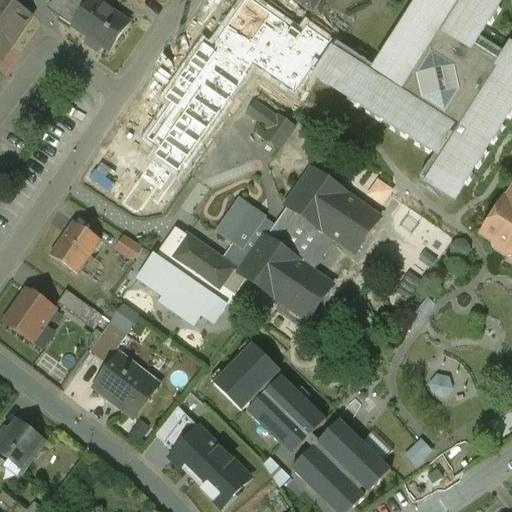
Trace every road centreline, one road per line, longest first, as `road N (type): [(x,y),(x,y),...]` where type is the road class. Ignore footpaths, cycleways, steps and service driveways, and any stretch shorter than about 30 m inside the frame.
road 1 (residential): [(0,361),(177,511)]
road 2 (residential): [(122,96),(0,271)]
road 3 (residential): [(122,96),(46,44),(0,113)]
